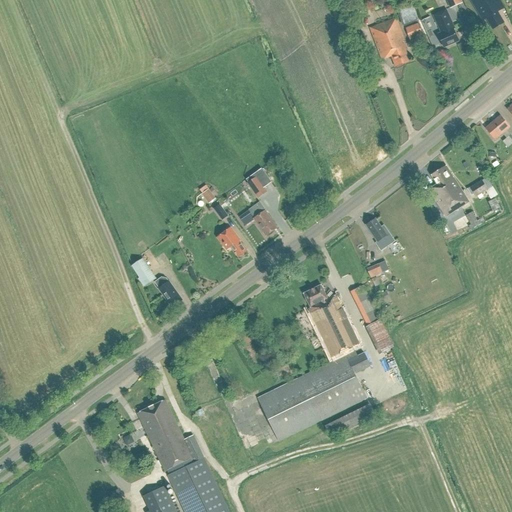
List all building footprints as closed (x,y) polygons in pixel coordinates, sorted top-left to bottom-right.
[(458,0),(447,0),(451,9),(461,5),(458,0)] [(462,5),(465,12),(475,7),(472,0),(462,5)] [(493,30),(504,23),(496,10),(503,6),(499,0),(487,0),(482,3),(486,9),(479,13),(483,21),(486,19),(493,30)] [(396,10),(402,26),(417,20),(411,5),(396,10)] [(444,48),(458,41),(453,29),(454,29),(446,10),(434,15),(439,28),(442,26),(444,31),(438,34),(444,48)] [(406,52),(410,51),(397,18),(369,30),(381,61),(391,57),(396,68),(410,62),(406,52)] [(405,29),(409,41),(422,36),(418,24),(405,29)] [(510,127),(500,116),(492,122),(502,133),(510,127)] [(502,133),(492,122),(485,129),(494,140),(502,133)] [(511,145),(506,138),(502,142),(507,148),(511,145)] [(492,173),(497,169),(490,159),(485,162),(492,173)] [(446,166),(431,175),(437,185),(429,189),(446,216),(469,202),(446,166)] [(258,199),(261,197),(268,192),(257,177),(247,184),(258,199)] [(486,177),(481,180),(467,190),(471,196),(473,194),(475,198),(485,192),(490,200),(497,196),(492,187),(486,177)] [(205,186),(199,191),(202,195),(208,190),(205,186)] [(215,199),(208,190),(202,195),(201,195),(209,205),(215,199)] [(482,212),(485,217),(487,216),(489,221),(495,219),(494,217),(499,214),(500,215),(502,214),(499,209),(498,209),(493,200),(488,203),(490,208),(482,212)] [(277,228),(265,211),(264,211),(264,210),(259,202),(248,211),(254,219),(254,220),(266,236),(277,228)] [(228,216),(226,213),(220,204),(214,209),(222,220),(228,216)] [(468,226),(471,230),(481,225),(478,220),(477,221),(472,213),(465,216),(470,225),(468,226)] [(382,228),(375,219),(366,225),(377,242),(378,242),(382,248),(390,242),(387,237),(386,236),(387,235),(382,228)] [(386,236),(387,237),(390,235),(384,226),(382,228),(387,235),(386,236)] [(230,229),(220,236),(217,238),(227,251),(231,248),(238,258),(247,251),(235,235),(230,229)] [(131,267),(139,279),(138,279),(143,288),(156,279),(143,259),(131,267)] [(393,260),(380,261),(381,270),(394,269),(393,260)] [(366,269),(370,278),(382,273),(378,264),(366,269)] [(397,268),(390,270),(393,279),(399,278),(397,268)] [(390,272),(383,274),(385,281),(392,279),(390,272)] [(385,290),(380,276),(371,280),(377,293),(385,290)] [(169,282),(168,282),(166,278),(162,278),(154,283),(172,308),(182,300),(169,282)] [(321,285),(303,294),(312,312),(311,313),(334,361),(258,398),(280,442),(368,399),(355,374),(372,366),(365,352),(362,354),(359,349),(354,351),(352,348),(360,344),(336,295),(328,299),(321,285)] [(394,348),(363,286),(350,293),(367,327),(366,327),(379,355),(394,348)] [(379,294),(384,305),(391,302),(386,291),(379,294)] [(382,317),(389,334),(400,329),(393,312),(382,317)] [(165,400),(138,413),(168,472),(174,469),(176,473),(170,476),(187,511),(229,511),(192,435),(184,439),(165,400)] [(325,427),(331,440),(376,418),(370,405),(325,427)] [(176,511),(165,487),(143,497),(150,511),(149,511),(176,511)] [(128,511),(118,489),(110,493),(109,494),(116,511),(128,511)]
